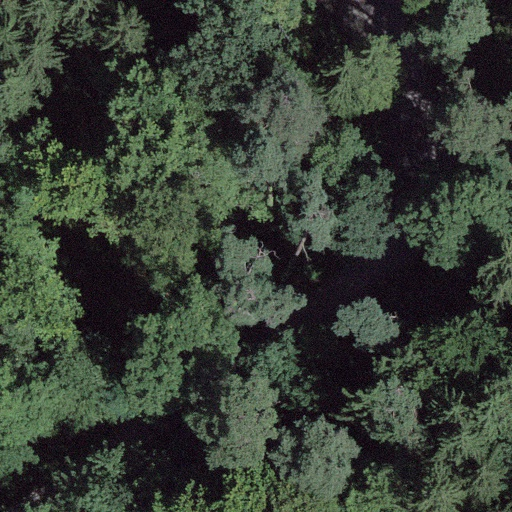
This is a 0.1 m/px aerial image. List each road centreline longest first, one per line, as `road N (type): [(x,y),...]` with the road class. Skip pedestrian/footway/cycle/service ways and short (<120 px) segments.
road 1 (track): [(34,511),(511,199)]
road 2 (track): [(511,234),(406,72),(394,0)]
